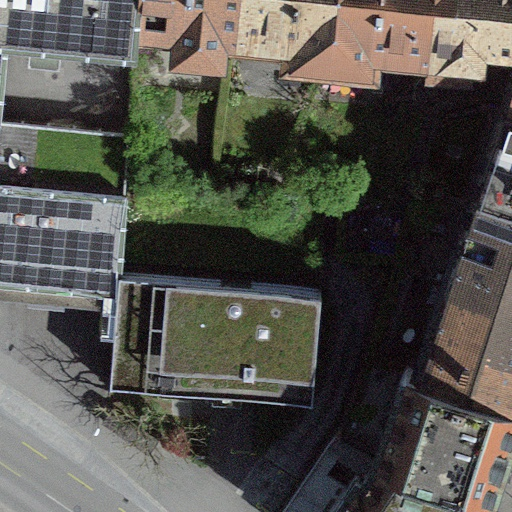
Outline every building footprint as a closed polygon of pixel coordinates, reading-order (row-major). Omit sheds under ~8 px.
[(0,0),(0,31),(131,45),(133,27),(136,27),(138,0),(0,0)] [(511,0),(138,0),(136,27),(175,31),(173,51),(217,55),(219,35),(234,37),(286,42),(284,62),(327,66),(371,70),(373,50),(425,56),(424,70),(468,75),(469,60),(479,61),(481,41),(511,44),(511,0)] [(511,69),(499,103),(500,104),(511,107),(511,69)] [(511,107),(500,104),(499,103),(470,194),(441,285),(413,372),(403,368),(402,371),(511,407),(511,107)] [(0,281),(115,293),(116,274),(127,135),(0,122),(0,281)] [(318,290),(116,274),(115,293),(107,385),(309,401),(318,290)] [(483,511),(488,500),(486,500),(492,482),(511,417),(511,407),(402,371),(373,462),(359,482),(353,478),(329,511),(483,511)] [(147,455),(155,443),(109,411),(100,423),(147,455)]
